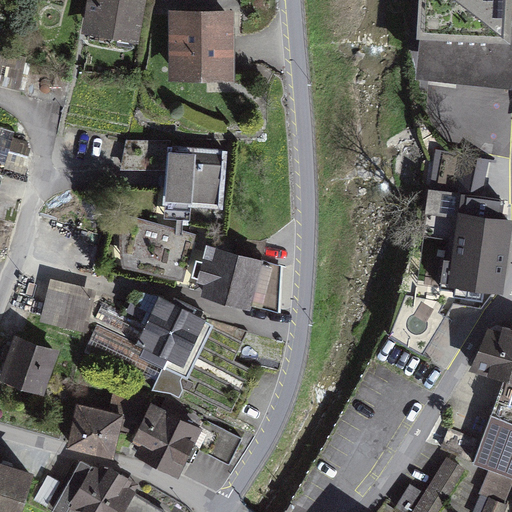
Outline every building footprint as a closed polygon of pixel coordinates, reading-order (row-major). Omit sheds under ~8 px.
[(90,0),(87,23),(117,28),(116,35),(135,38),(141,0),(90,0)] [(426,30),(421,71),(506,81),(511,32),(504,31),(505,0),(424,0),(423,29),(426,30)] [(174,15),(175,72),(227,72),(227,15),(174,15)] [(0,82),(22,89),(22,94),(65,106),(71,78),(70,76),(28,64),(29,59),(0,50),(0,82)] [(15,131),(0,126),(0,162),(5,164),(15,131)] [(220,204),(224,152),(169,148),(165,200),(190,202),(220,204)] [(434,181),(439,153),(434,152),(423,235),(447,238),(444,258),(454,259),(463,194),(481,197),(482,190),(456,185),(456,184),(434,181)] [(456,185),(482,190),(488,160),(461,156),(461,157),(439,153),(434,181),(456,184),(456,185)] [(498,220),(501,199),(481,197),(463,194),(454,259),(444,258),(440,287),(454,289),(453,294),(482,298),(484,285),(500,287),(509,222),(498,220)] [(190,202),(165,200),(164,218),(189,219),(190,202)] [(151,268),(181,276),(191,236),(126,218),(125,228),(124,238),(125,248),(125,258),(151,265),(151,268)] [(203,291),(248,304),(260,260),(258,260),(264,242),(261,243),(236,240),(233,252),(217,248),(217,247),(207,244),(203,258),(204,258),(199,277),(207,279),(203,291)] [(281,266),(260,260),(248,304),(278,312),(281,266)] [(86,332),(97,289),(50,278),(39,321),(86,332)] [(142,341),(143,339),(141,339),(160,300),(162,301),(163,297),(134,290),(123,312),(102,301),(94,318),(142,341)] [(416,351),(445,302),(405,295),(390,336),(416,351)] [(168,352),(163,363),(183,373),(207,322),(188,313),(191,306),(174,298),(171,305),(162,301),(160,300),(141,339),(143,339),(145,341),(168,352)] [(247,331),(208,319),(207,322),(183,373),(163,363),(153,386),(152,389),(171,392),(179,396),(183,390),(231,412),(251,369),(233,360),(247,331)] [(153,386),(163,363),(168,352),(145,341),(142,346),(96,324),(83,352),(153,386)] [(504,336),(489,331),(475,366),(507,375),(482,442),(450,430),(443,449),(469,459),(491,467),(511,475),(511,329),(506,328),(504,336)] [(54,352),(16,338),(13,348),(5,345),(0,358),(8,361),(3,375),(41,389),(54,352)] [(117,414),(79,405),(70,443),(111,453),(118,425),(133,429),(134,422),(137,423),(144,391),(117,385),(115,396),(121,397),(120,405),(122,405),(121,409),(119,409),(117,414)] [(203,416),(165,397),(159,410),(149,405),(133,439),(143,444),(138,451),(175,470),(188,444),(229,464),(241,438),(202,419),(203,416)] [(413,511),(434,511),(463,469),(447,459),(413,511)] [(64,511),(70,504),(83,511),(163,511),(164,511),(124,486),(129,479),(112,469),(104,467),(101,472),(94,468),(79,461),(53,508),(59,511),(64,511)] [(0,511),(17,511),(30,473),(0,464),(0,511)] [(511,485),(511,479),(489,471),(480,494),(490,498),(505,504),(511,485)] [(60,482),(47,475),(34,499),(47,506),(60,482)] [(407,511),(421,491),(410,484),(395,506),(404,511),(407,511)] [(501,511),(505,504),(490,498),(484,511),(501,511)]
